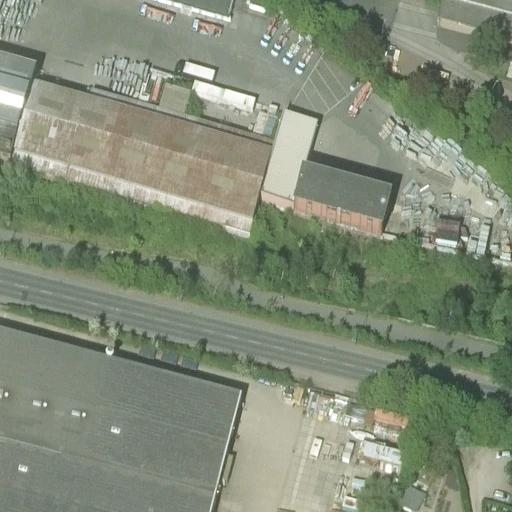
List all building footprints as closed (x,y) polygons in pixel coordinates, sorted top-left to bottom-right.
[(226,25),(233,0),(138,0),(138,1),(226,25)] [(511,0),(444,0),(437,26),(511,46),(511,0)] [(0,73),(0,171),(9,174),(10,171),(9,170),(30,96),(33,85),(34,86),(35,81),(33,80),(32,82),(0,73)] [(86,111),(30,96),(9,170),(10,171),(9,174),(249,241),(259,207),(273,151),(184,126),(158,119),(90,99),(86,111)] [(164,96),(158,119),(184,126),(190,103),(164,96)] [(273,151),(259,207),(292,216),(301,183),(313,135),(280,126),(273,151)] [(389,206),(301,183),(292,216),(380,238),(389,206)] [(213,511),(242,404),(0,340),(0,511),(213,511)] [(404,511),(414,511),(420,497),(402,490),(396,509),(404,511)]
